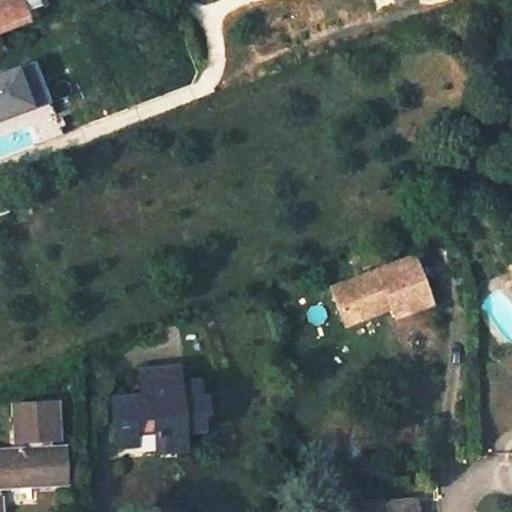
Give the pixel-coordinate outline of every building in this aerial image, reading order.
[(44,0),(0,0),(0,26),(28,15),(26,11),(46,4),(44,0)] [(0,155),(64,135),(39,58),(0,70),(0,155)] [(436,307),(418,261),(334,292),(347,327),(392,310),(397,322),(436,307)] [(114,402),(116,445),(135,443),(134,435),(154,434),(156,451),(182,449),(182,432),(201,431),(199,415),(204,413),(203,402),(199,402),(197,385),(179,386),(177,368),(141,371),(143,391),(152,391),(152,403),(131,405),(130,400),(114,402)] [(70,480),(67,450),(54,452),(53,441),(60,441),(58,402),(18,405),(22,444),(34,443),(35,453),(0,457),(0,502),(5,502),(4,487),(70,480)] [(412,511),(412,497),(357,500),(357,511),(412,511)]
